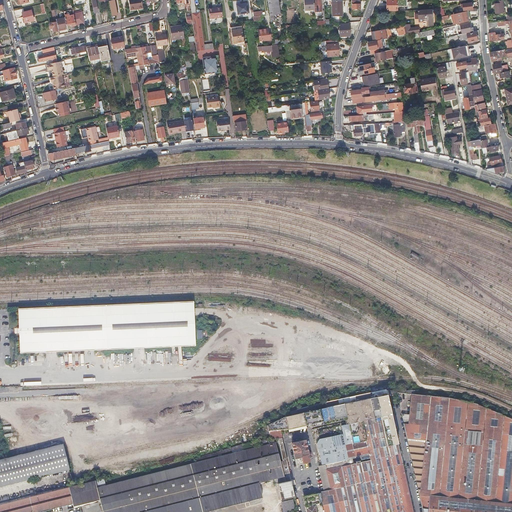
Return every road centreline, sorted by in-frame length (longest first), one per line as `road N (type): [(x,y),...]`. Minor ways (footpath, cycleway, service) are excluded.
road 1 (track): [(511,410),(426,387),(392,362),(190,369)]
road 2 (secondary): [(47,175),(185,147),(337,145)]
road 3 (residential): [(19,51),(161,14),(165,0)]
road 4 (residential): [(337,145),(341,87),(374,0)]
road 5 (track): [(197,312),(312,342),(318,368)]
road 6 (residential): [(482,0),(504,143)]
road 7 (secondary): [(337,145),(470,170)]
road 8 (residential): [(19,51),(47,175)]
